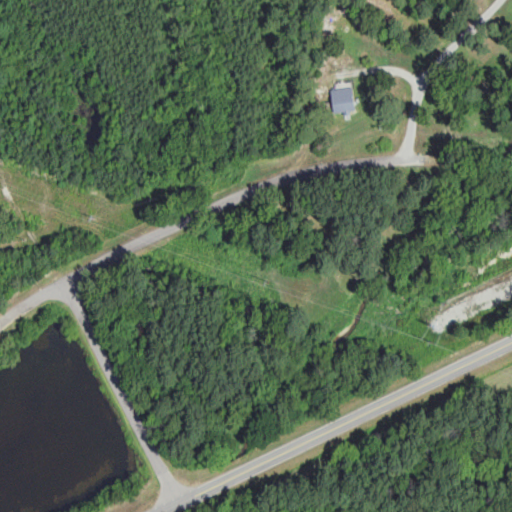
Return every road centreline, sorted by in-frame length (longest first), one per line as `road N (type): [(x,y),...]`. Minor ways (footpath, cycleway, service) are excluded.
road 1 (residential): [(0,324),(145,241),(272,182),(371,162),(479,167)]
road 2 (secondary): [(161,511),(511,340)]
road 3 (residential): [(180,503),(65,283)]
